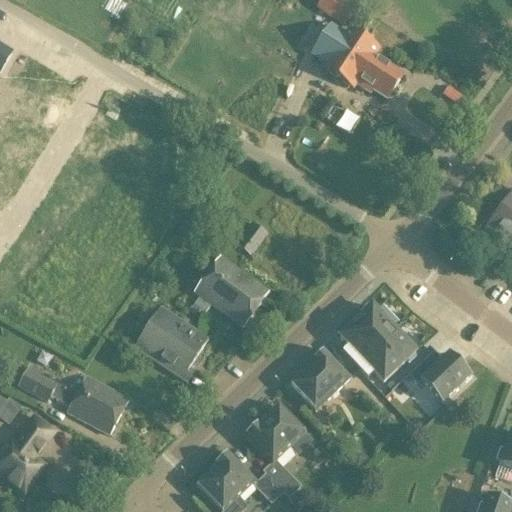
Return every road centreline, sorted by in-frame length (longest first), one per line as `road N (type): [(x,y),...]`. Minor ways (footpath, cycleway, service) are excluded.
road 1 (residential): [(393,246),(372,224),(0,3)]
road 2 (residential): [(137,498),(393,246)]
road 3 (residential): [(393,246),(511,105)]
road 4 (residential): [(511,339),(393,246)]
